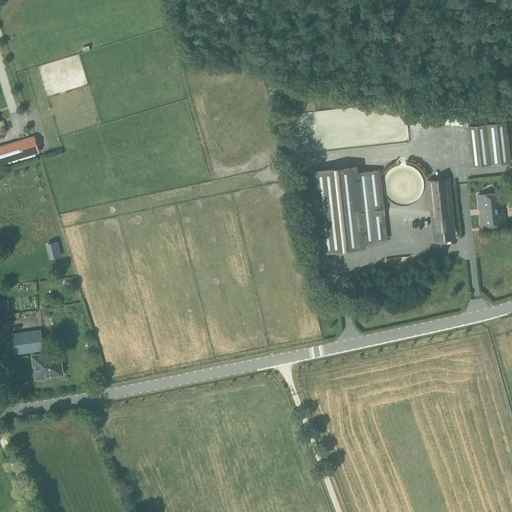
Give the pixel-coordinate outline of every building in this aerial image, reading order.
[(295,146),(314,142),(308,112),(292,115),(294,124),(291,125),(295,146)] [(473,167),(509,163),(504,122),(469,126),(473,167)] [(0,163),(38,152),(33,137),(0,146),(0,163)] [(364,248),(363,242),(385,240),(378,170),(356,172),(355,166),(312,171),(321,253),(364,248)] [(449,178),(427,181),(433,233),(455,231),(449,178)] [(482,228),(505,225),(502,192),(478,195),(482,228)] [(30,349),(42,347),(40,330),(11,334),(14,354),(30,352),(30,349)] [(62,375),(61,363),(58,363),(57,354),(43,356),(43,354),(32,356),(35,379),(42,378),(42,377),(50,375),(50,376),(62,375)]
